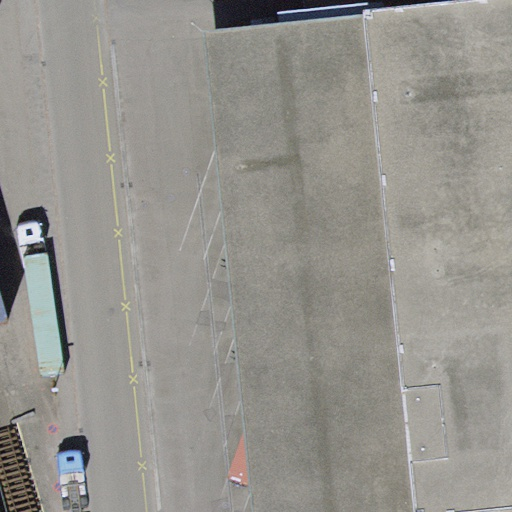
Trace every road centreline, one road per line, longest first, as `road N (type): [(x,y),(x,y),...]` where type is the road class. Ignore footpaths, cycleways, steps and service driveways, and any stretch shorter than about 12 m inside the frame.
road 1 (unclassified): [(129,511),(69,0)]
road 2 (unknown): [(75,52),(417,0)]
